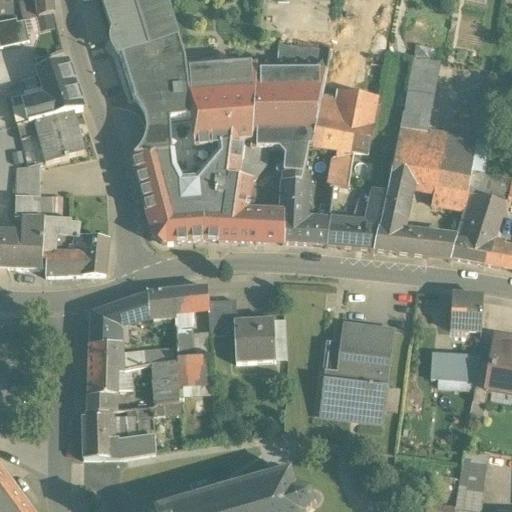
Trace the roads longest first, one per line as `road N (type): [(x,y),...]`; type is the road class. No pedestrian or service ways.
road 1 (tertiary): [(511,294),(215,266),(136,283)]
road 2 (tertiary): [(136,283),(127,198),(66,0)]
road 3 (residential): [(62,511),(56,475),(65,301)]
